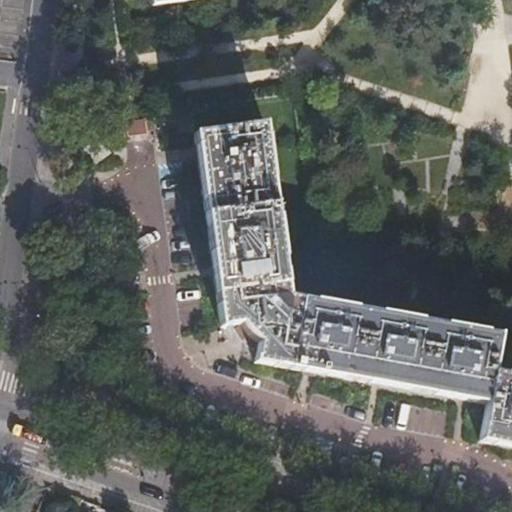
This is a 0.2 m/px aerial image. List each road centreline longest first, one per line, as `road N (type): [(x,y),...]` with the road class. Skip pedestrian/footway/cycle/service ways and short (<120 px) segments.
road 1 (residential): [(511,476),(198,382),(173,349),(145,185),(17,211)]
road 2 (residential): [(307,511),(37,424),(0,421)]
road 3 (residential): [(43,0),(17,211)]
road 4 (residential): [(0,431),(47,464),(193,511)]
road 5 (residential): [(17,211),(0,363)]
